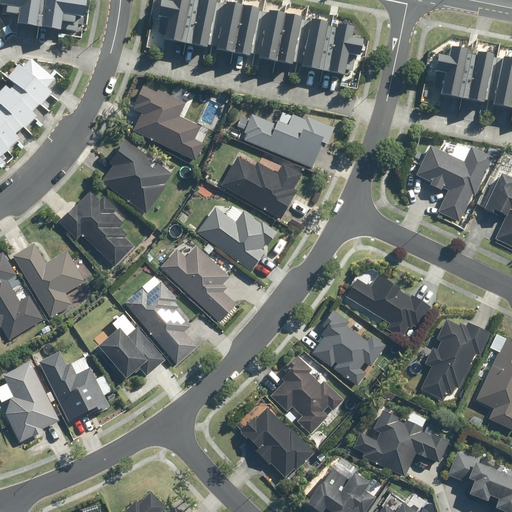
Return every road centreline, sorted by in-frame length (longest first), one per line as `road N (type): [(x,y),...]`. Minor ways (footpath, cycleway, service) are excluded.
road 1 (residential): [(105,62),(383,113)]
road 2 (residential): [(171,419),(273,320),(348,213)]
road 3 (residential): [(5,501),(171,419)]
road 4 (residential): [(0,206),(70,133),(105,62)]
road 5 (residential): [(348,213),(511,290)]
road 6 (residential): [(383,113),(511,137)]
road 7 (residential): [(253,511),(171,419)]
